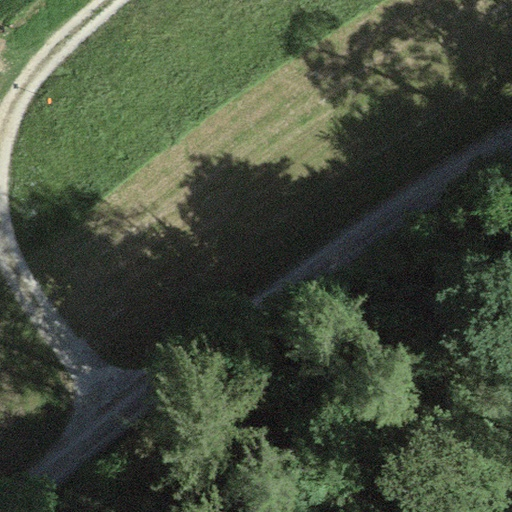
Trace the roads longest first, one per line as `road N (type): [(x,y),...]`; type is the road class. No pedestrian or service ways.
road 1 (track): [(511,123),(0,508)]
road 2 (track): [(0,238),(110,424)]
road 3 (track): [(112,0),(17,78),(0,142)]
